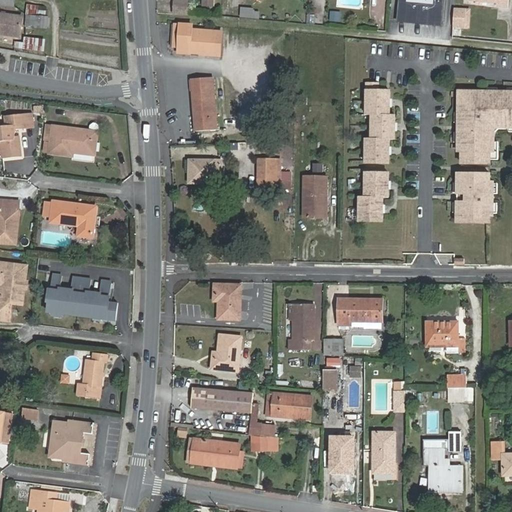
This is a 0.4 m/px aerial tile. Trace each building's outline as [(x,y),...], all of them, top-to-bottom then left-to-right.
[(174,0),(174,13),(189,13),(189,0),(174,0)] [(401,0),(400,20),(442,24),(443,0),(401,0)] [(27,5),(25,26),(47,28),(49,7),(27,5)] [(240,17),(259,18),(260,8),(240,7),(240,17)] [(339,22),(342,12),(332,9),(330,20),(339,22)] [(454,9),(453,26),(461,27),(462,15),(465,15),(465,10),(454,9)] [(0,14),(0,34),(20,37),(23,18),(0,14)] [(192,24),(174,23),(173,46),(190,48),(190,53),(220,55),(222,32),(191,29),(192,24)] [(15,48),(44,51),(45,38),(24,36),(23,42),(15,41),(15,48)] [(193,96),(214,96),(212,77),(192,79),(193,96)] [(378,83),(367,82),(367,115),(372,115),(372,138),(367,138),(366,163),(390,163),(390,139),(395,139),(395,115),(390,115),(390,91),(378,91),(378,83)] [(491,131),(491,124),(506,124),(506,127),(509,127),(511,127),(511,90),(507,91),(497,91),(487,91),(466,91),(466,98),(459,98),(459,112),(459,123),(459,132),(459,143),(459,151),(463,151),(463,163),(491,163),(491,159),(491,152),(495,152),(495,141),(495,131),(491,131)] [(216,129),(214,96),(193,96),(196,130),(216,129)] [(33,113),(25,114),(27,129),(34,129),(33,113)] [(0,142),(1,142),(3,159),(21,157),(20,140),(13,141),(14,138),(16,130),(27,129),(25,114),(5,116),(6,127),(0,127),(0,142)] [(90,131),(98,132),(99,127),(97,124),(93,123),(90,126),(90,131)] [(95,156),(98,132),(90,131),(47,126),(45,140),(47,140),(45,152),(50,152),(49,154),(66,156),(67,150),(74,151),(74,153),(95,156)] [(263,159),(262,187),(281,188),(281,160),(263,159)] [(193,171),(189,171),(189,182),(213,183),(213,180),(221,181),(221,160),(194,160),(193,171)] [(323,171),(323,163),(313,163),(313,171),(323,171)] [(389,173),(366,173),(366,197),(360,197),(360,221),(383,221),(384,197),(389,198),(389,173)] [(491,173),(459,173),(459,193),(459,203),(459,213),(459,223),(492,223),(491,215),(495,215),(495,213),(495,202),(495,193),(495,183),(495,181),(491,181),(491,173)] [(323,198),(327,198),(327,176),(305,176),(304,217),(323,217),(323,198)] [(15,218),(18,218),(19,202),(0,200),(0,244),(13,245),(15,218)] [(96,208),(54,202),(53,203),(46,202),(44,217),(51,218),(60,220),(60,224),(79,227),(78,237),(93,239),(96,208)] [(15,305),(23,306),(24,295),(25,295),(28,271),(0,267),(0,290),(3,291),(1,310),(0,309),(0,324),(12,326),(13,318),(15,305)] [(85,308),(82,307),(81,321),(104,322),(105,313),(108,313),(109,304),(109,296),(104,296),(104,278),(84,277),(83,283),(87,283),(85,304),(85,308)] [(219,295),(219,301),(219,319),(241,320),(241,285),(214,284),(214,295),(219,295)] [(369,302),(369,299),(340,299),(339,325),(351,325),(351,321),(382,322),(382,303),(369,302)] [(294,304),(294,320),(294,339),(289,339),(289,350),(310,350),(311,340),(314,340),(314,304),(294,304)] [(21,319),(23,306),(15,305),(13,318),(21,319)] [(459,323),(428,323),(428,347),(448,347),(449,353),(466,353),(466,339),(459,339),(459,323)] [(218,357),(212,357),(211,369),(237,372),(241,337),(220,335),(219,352),(218,357)] [(324,355),(333,355),(334,339),(324,338),(324,355)] [(334,339),(333,355),(343,356),(344,339),(334,339)] [(102,378),(103,373),(104,363),(108,363),(109,355),(94,353),(93,361),(87,361),(83,386),(80,386),(78,396),(99,399),(101,389),(102,378)] [(349,366),(349,377),(362,377),(362,366),(349,366)] [(339,369),(323,368),(322,389),(338,390),(339,369)] [(449,376),(449,388),(467,388),(467,369),(462,369),(462,376),(449,376)] [(69,383),(70,375),(63,374),(62,382),(69,383)] [(254,391),(241,390),(194,386),(192,408),(239,412),(252,413),(252,411),(258,412),(259,402),(253,401),(254,391)] [(401,391),(395,391),(395,412),(405,412),(405,391),(401,391)] [(274,401),(272,416),(310,420),(313,397),(268,393),(268,400),(274,401)] [(37,420),(38,411),(24,410),(23,418),(37,420)] [(4,430),(11,431),(13,413),(0,411),(0,439),(3,440),(4,430)] [(95,459),(88,454),(81,454),(84,433),(93,434),(95,423),(69,420),(69,422),(68,425),(58,424),(54,431),(51,447),(55,456),(64,457),(63,461),(63,463),(94,467),(95,459)] [(55,421),(54,431),(58,424),(68,425),(69,422),(55,421)] [(251,421),(250,435),(253,435),(262,436),(263,422),(257,422),(251,421)] [(187,438),(187,428),(177,428),(176,437),(187,438)] [(0,443),(9,445),(11,431),(4,430),(3,440),(0,439),(0,443)] [(394,473),(395,433),(375,432),(374,473),(394,473)] [(253,450),(267,450),(267,439),(253,437),(253,450)] [(353,473),(353,438),(332,437),(332,473),(353,473)] [(236,468),(236,467),(238,451),(239,444),(195,438),(192,463),(236,468)] [(450,490),(450,493),(462,493),(462,466),(449,466),(449,460),(444,460),(444,449),(449,449),(449,441),(424,441),(424,455),(430,455),(430,465),(430,475),(433,475),(433,490),(450,490)] [(511,455),(504,455),(504,442),(494,442),(494,459),(504,458),(504,475),(511,475),(511,455)] [(50,459),(63,461),(64,457),(55,456),(51,447),(50,459)] [(430,493),(450,493),(450,490),(433,490),(433,475),(430,475),(430,493)] [(40,509),(39,511),(62,511),(68,511),(70,504),(56,502),(57,494),(39,492),(32,491),(30,507),(40,509)]
